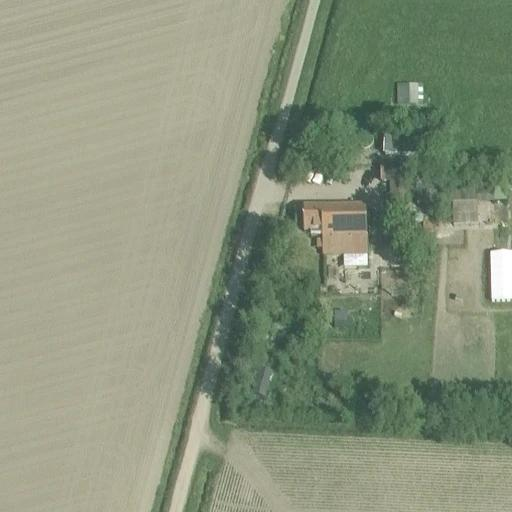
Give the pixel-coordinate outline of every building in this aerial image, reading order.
[(418,106),(418,88),(397,88),(397,106),(397,108),(418,108),(418,106)] [(389,185),(389,210),(408,210),(407,185),(409,185),(408,166),(380,167),(381,185),(389,185)] [(420,210),(420,208),(441,207),(440,186),(433,186),(433,175),(416,175),(416,210),(420,210)] [(476,187),(451,187),(453,226),(478,226),(476,187)] [(366,209),(303,210),(303,234),(323,234),(323,259),(343,258),(343,270),(366,270),(366,258),(367,258),(366,209)] [(423,224),(423,233),(432,233),(432,224),(423,224)] [(259,371),(252,397),(265,401),(272,375),(259,371)]
